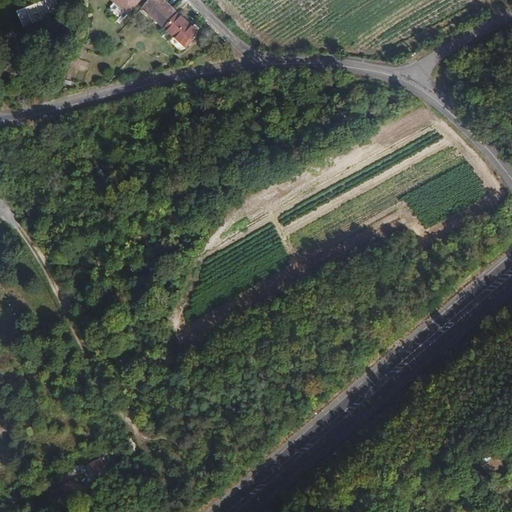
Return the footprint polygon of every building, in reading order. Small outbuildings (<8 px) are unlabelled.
[(24,0),(14,5),(16,10),(42,0),(24,0)] [(56,0),(42,0),(16,10),(23,24),(64,6),(61,0),(59,0),(57,1),(56,0)] [(112,0),(131,14),(140,0),(112,0)] [(148,0),(142,8),(160,24),(173,9),(163,0),(148,0)] [(173,9),(160,24),(185,45),(197,30),(173,9)] [(45,124),(30,127),(32,136),(47,134),(45,124)] [(79,208),(88,205),(85,197),(76,200),(79,208)] [(486,260),(484,255),(474,261),(476,265),(486,260)] [(88,465),(95,479),(109,471),(102,458),(88,465)] [(96,480),(95,479),(88,465),(86,467),(94,481),(96,480)] [(78,473),(75,468),(56,479),(59,484),(78,473)] [(82,488),(77,479),(49,494),(54,503),(82,488)]
